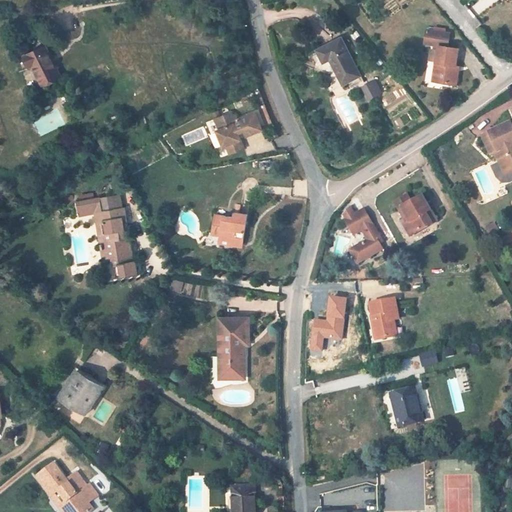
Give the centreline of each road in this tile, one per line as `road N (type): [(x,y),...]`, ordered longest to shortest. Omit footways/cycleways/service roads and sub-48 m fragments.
road 1 (residential): [(318,203),(295,310),(302,511)]
road 2 (residential): [(318,203),(511,79)]
road 3 (residential): [(254,0),(318,203)]
road 4 (unknown): [(300,476),(126,384)]
road 5 (unknown): [(175,272),(254,287),(300,286)]
